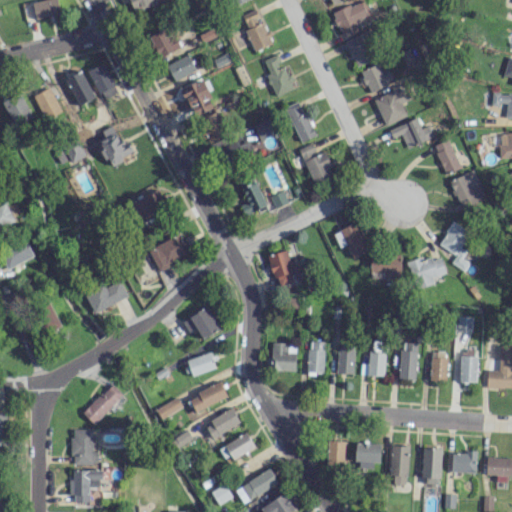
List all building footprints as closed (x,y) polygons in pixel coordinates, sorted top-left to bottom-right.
[(35,18),(59,14),(56,0),(38,0),(32,1),(35,18)] [(129,0),(132,9),(156,3),(154,0),(129,0)] [(361,0),(331,12),(339,33),(359,25),(357,18),(370,13),(365,0),(361,0)] [(240,15),(253,50),(271,44),(258,8),(240,15)] [(179,46),(168,25),(148,36),(160,57),(179,46)] [(356,65),(379,55),(367,29),(344,40),(356,65)] [(174,80),(195,69),(187,54),(166,64),(174,80)] [(274,96),(294,88),(285,65),(281,67),(276,54),(260,60),(274,96)] [(511,81),(511,84),(511,83),(511,57),(507,57),(502,74),(511,76),(511,81)] [(118,91),(104,61),(87,69),(102,99),(118,91)] [(360,70),(368,91),(392,82),(388,69),(381,72),(378,63),(360,70)] [(214,106),(202,79),(181,87),(192,115),(214,106)] [(406,115),(400,102),(406,99),(400,87),(373,99),(384,125),(406,115)] [(511,93),(491,92),(491,103),(505,105),(504,117),(511,118),(511,93)] [(286,105),(298,141),(313,136),(301,101),(286,105)] [(200,118),(214,148),(229,141),(216,111),(200,118)] [(388,129),(392,137),(400,133),(406,147),(433,136),(428,125),(420,128),(416,117),(388,129)] [(254,123),(257,136),(272,132),(268,119),(254,123)] [(134,154),(128,139),(119,143),(112,125),(101,130),(104,138),(99,140),(108,164),(134,154)] [(511,156),(511,132),(491,135),(492,145),(497,144),(499,159),(511,156)] [(443,173),(459,167),(449,138),(433,144),(443,173)] [(61,165),(84,155),(78,141),(55,151),(61,165)] [(253,154),(249,141),(237,145),(236,141),(216,148),(221,165),(253,154)] [(302,159),(316,154),(311,143),(297,148),(302,159)] [(315,184),(335,173),(323,151),(303,161),(315,184)] [(449,179),(462,211),(486,200),(473,169),(449,179)] [(256,180),(240,184),(246,202),(240,203),(243,213),(264,207),(256,180)] [(142,225),(168,207),(156,188),(129,205),(142,225)] [(287,202),(282,190),(269,196),(275,208),(287,202)] [(0,205),(0,228),(15,221),(5,203),(0,205)] [(372,249),(358,219),(339,228),(353,258),(372,249)] [(461,258),(466,250),(460,247),(469,232),(452,221),(438,243),(455,255),(451,262),(464,270),(469,262),(461,258)] [(191,253),(181,233),(148,250),(158,270),(191,253)] [(0,250),(0,252),(7,268),(33,256),(25,239),(0,250)] [(294,281),(286,249),(268,254),(276,286),(294,281)] [(445,273),(439,253),(407,263),(416,289),(433,283),(431,277),(445,273)] [(400,278),(399,255),(369,256),(370,279),(400,278)] [(83,293),(93,313),(127,296),(119,279),(104,287),(102,284),(83,293)] [(60,325),(49,303),(32,312),(44,334),(60,325)] [(188,331),(196,327),(201,337),(218,330),(206,303),(180,315),(188,331)] [(306,373),(323,373),(324,341),(307,340),(306,373)] [(295,353),(286,352),(287,342),(271,342),(271,370),(295,370),(295,353)] [(336,373),(353,373),(354,348),(336,348),(336,373)] [(398,378),(416,378),(415,348),(398,349),(398,378)] [(360,362),(360,375),(383,376),(384,351),(368,350),(367,363),(360,362)] [(446,351),(430,350),(429,380),(445,380),(446,351)] [(191,375),(215,368),(210,352),(186,359),(191,375)] [(451,381),(476,382),(476,356),(452,355),(451,381)] [(486,387),(511,387),(511,370),(487,370),(486,387)] [(227,397),(220,382),(188,396),(194,411),(227,397)] [(93,423),(122,394),(111,383),(82,412),(93,423)] [(182,407),(177,397),(155,408),(160,418),(182,407)] [(239,422),(232,408),(204,423),(211,437),(239,422)] [(71,463),(98,463),(97,448),(94,448),(93,428),(71,429),(71,463)] [(230,454),(233,458),(254,447),(246,432),(218,447),(224,458),(230,454)] [(327,440),(326,463),(343,464),(344,441),(327,440)] [(380,443),(356,442),(355,468),(372,468),(372,462),(379,462),(380,443)] [(406,483),(408,445),(390,444),(389,475),(393,475),(393,483),(406,483)] [(439,484),(440,448),(423,447),(422,483),(439,484)] [(475,472),(476,452),(451,451),(450,471),(475,472)] [(511,457),(486,456),(485,474),(496,474),(495,481),(510,481),(511,457)] [(100,469),(70,470),(70,495),(73,495),(73,502),(88,501),(88,486),(101,486),(100,469)] [(277,483),(269,469),(234,488),(242,502),(277,483)] [(211,490),(217,504),(231,497),(225,483),(211,490)] [(262,511),(287,511),(294,508),(283,492),(260,508),(262,511)] [(483,495),(482,511),(492,511),(493,496),(483,495)]
